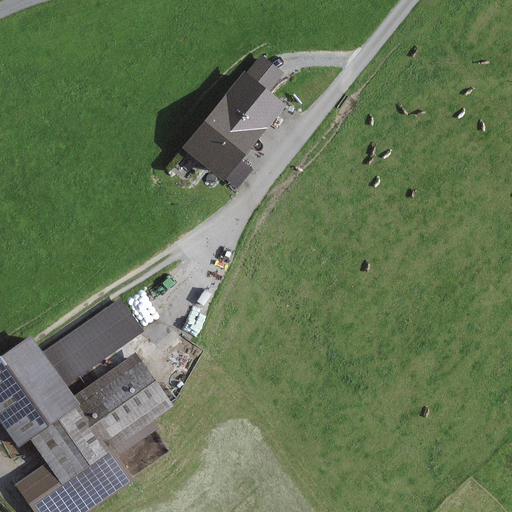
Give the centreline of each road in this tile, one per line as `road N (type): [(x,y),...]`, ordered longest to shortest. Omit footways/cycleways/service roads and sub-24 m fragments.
road 1 (track): [(194,332),(274,162),(410,0)]
road 2 (track): [(0,370),(206,235),(274,162)]
